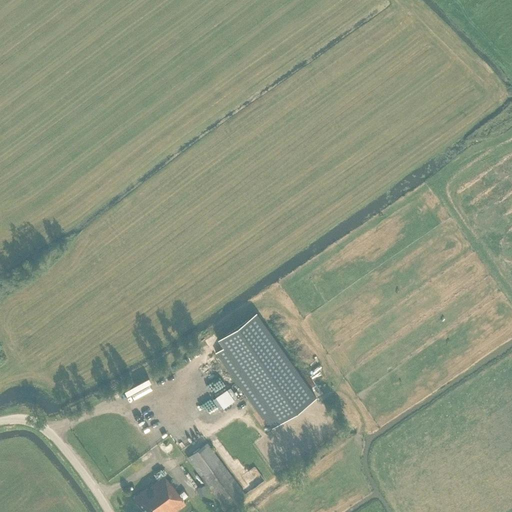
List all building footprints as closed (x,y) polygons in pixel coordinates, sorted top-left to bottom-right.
[(272,428),(315,397),(256,313),(218,340),(223,348),(215,353),(262,420),(266,417),(269,421),(268,422),(272,428)] [(133,392),(164,377),(161,372),(154,375),(152,371),(128,382),(133,392)] [(195,404),(206,420),(244,395),(233,379),(195,404)] [(136,436),(142,432),(138,425),(131,429),(136,436)] [(216,496),(222,505),(224,508),(244,494),(206,443),(187,457),(216,496)] [(174,511),(185,504),(164,475),(144,491),(143,490),(133,498),(143,511),(174,511)] [(204,486),(197,488),(199,494),(206,492),(204,486)]
